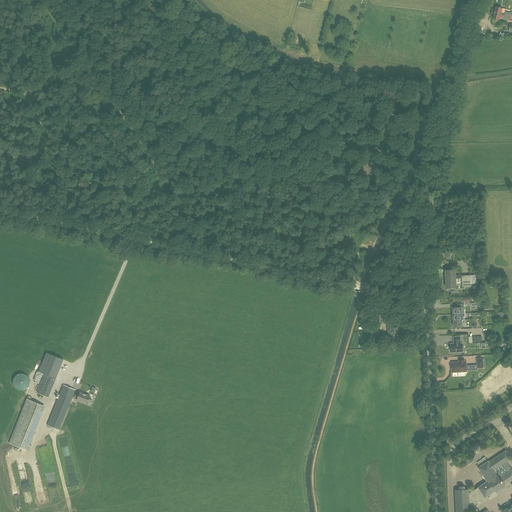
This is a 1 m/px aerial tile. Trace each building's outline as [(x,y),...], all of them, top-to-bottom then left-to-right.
[(502,8),(495,6),(492,18),(499,20),(500,17),(503,18),(503,19),(507,20),(508,19),(509,20),(510,15),(511,15),(511,12),(510,13),(505,11),(504,13),(501,12),(502,8)] [(457,287),(455,270),(446,270),(447,288),(457,287)] [(462,276),(463,287),(471,286),(471,275),(462,276)] [(380,313),(372,313),(373,328),(381,328),(380,313)] [(391,340),(398,339),(398,328),(395,328),(394,325),(387,325),(387,329),(390,329),(391,340)] [(449,351),(451,351),(451,352),(463,351),(462,343),(460,343),(460,337),(453,337),(454,342),(454,344),(450,344),(450,347),(449,347),(449,351)] [(43,373),(55,377),(62,358),(44,352),(37,371),(43,373)] [(452,363),(452,373),(467,372),(467,362),(465,362),(465,360),(461,360),(461,362),(452,363)] [(15,376),(14,377),(13,379),(13,380),(13,382),(13,383),(13,385),(14,386),(15,387),(16,388),(17,389),(19,390),(20,390),(22,390),(23,389),(25,389),(26,388),(27,387),(28,386),(29,384),(29,383),(29,381),(29,380),(29,378),(28,377),(27,376),(26,375),(24,374),(23,374),(22,373),(20,373),(19,374),(17,374),(16,375),(15,376)] [(43,373),(36,392),(48,396),(55,377),(43,373)] [(77,395),(73,393),(74,389),(63,384),(47,424),(59,429),(72,396),(76,398),(76,399),(86,403),(89,395),(79,391),(77,395)] [(26,399),(9,443),(27,450),(45,406),(26,399)] [(477,463),(479,465),(477,466),(478,468),(486,482),(478,487),(478,488),(470,493),(470,489),(465,489),(465,486),(459,486),(459,489),(455,489),(456,511),(470,511),(470,508),(485,498),(495,492),(496,492),(498,494),(511,484),(510,482),(511,480),(511,469),(507,462),(511,460),(506,450),(489,461),(488,461),(486,457),(477,463)]
